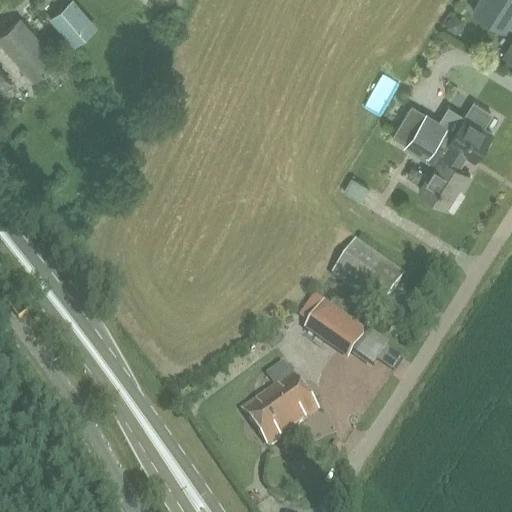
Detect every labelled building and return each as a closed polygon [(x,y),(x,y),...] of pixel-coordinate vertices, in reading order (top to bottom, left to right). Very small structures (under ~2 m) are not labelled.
[(70,0),(50,18),(73,46),(97,25),(74,0),(70,0)] [(511,59),(511,0),(478,0),(472,10),(505,31),(509,26),(511,27),(511,42),(505,55),(511,59)] [(0,42),(34,81),(58,58),(21,15),(0,33),(0,42)] [(0,92),(12,82),(0,67),(0,92)] [(426,110),(413,130),(414,131),(433,144),(446,125),(426,110)] [(466,115),(444,146),(453,152),(448,160),(457,165),(465,153),(475,159),(493,131),(466,115)] [(421,190),(446,206),(459,184),(462,187),(471,174),(457,165),(448,160),(453,152),(444,146),(436,141),(433,144),(414,131),(406,145),(437,165),(421,190)] [(353,191),(369,202),(378,189),(362,178),(353,191)] [(355,242),(328,276),(330,276),(379,311),(406,278),(355,242)] [(324,303),(310,323),(303,332),(344,362),(351,352),(365,332),(324,303)] [(405,356),(390,346),(381,359),(396,370),(405,356)] [(282,437),(318,411),(283,363),(266,375),(276,388),(257,402),(256,400),(242,410),(269,448),(283,438),(282,437)]
